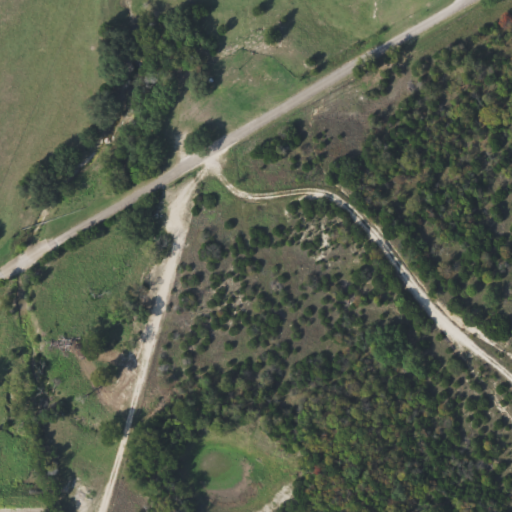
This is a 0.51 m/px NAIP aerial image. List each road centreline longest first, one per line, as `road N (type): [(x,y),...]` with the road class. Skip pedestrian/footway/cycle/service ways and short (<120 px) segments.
road 1 (residential): [(0,276),(456,0)]
road 2 (residential): [(201,156),(213,172),(277,172),(343,192),(511,426)]
road 3 (residential): [(101,511),(175,211),(213,172)]
